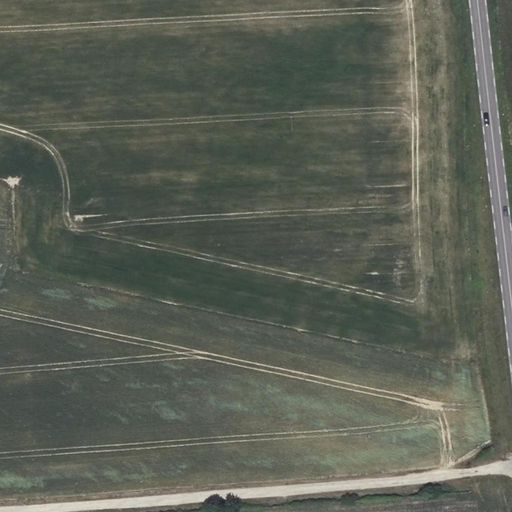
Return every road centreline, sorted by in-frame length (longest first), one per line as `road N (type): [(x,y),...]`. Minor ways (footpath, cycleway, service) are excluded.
road 1 (track): [(511,465),(0,511)]
road 2 (secondary): [(511,336),(475,0)]
